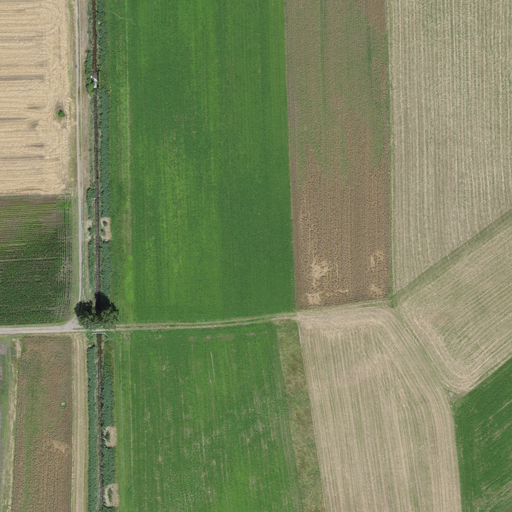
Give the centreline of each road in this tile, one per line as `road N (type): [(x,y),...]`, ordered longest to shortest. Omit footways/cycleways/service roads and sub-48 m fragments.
road 1 (track): [(78,0),(81,299),(65,328)]
road 2 (track): [(83,328),(391,307)]
